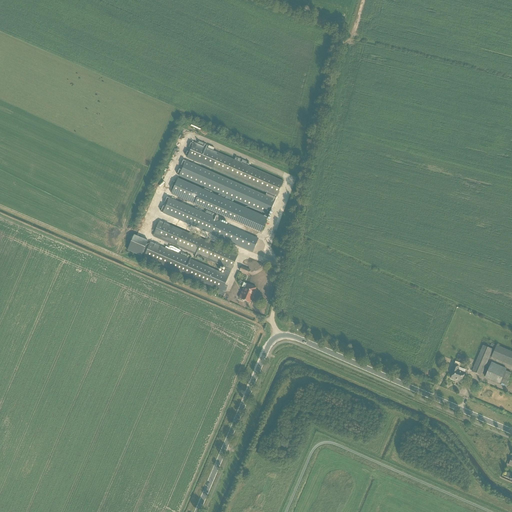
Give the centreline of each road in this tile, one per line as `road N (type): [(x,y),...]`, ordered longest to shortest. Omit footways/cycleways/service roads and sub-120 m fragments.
road 1 (tertiary): [(196,511),(276,336),(511,432)]
road 2 (track): [(511,485),(443,418),(291,352),(275,360),(211,511)]
road 3 (track): [(276,336),(271,315),(340,25),(279,0)]
